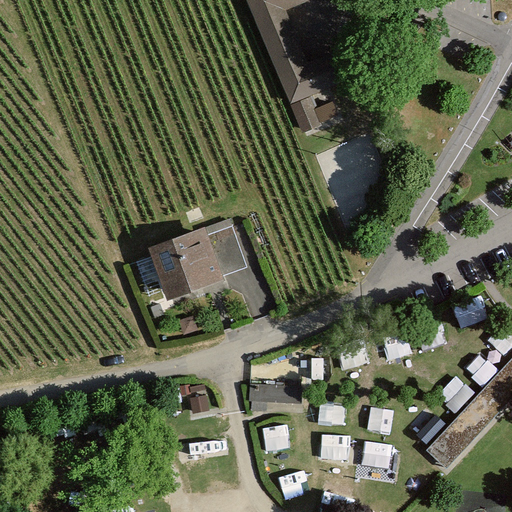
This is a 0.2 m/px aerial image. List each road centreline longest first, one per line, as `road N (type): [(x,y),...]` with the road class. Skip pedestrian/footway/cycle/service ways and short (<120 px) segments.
road 1 (residential): [(511,53),(407,222),(383,289)]
road 2 (track): [(0,401),(168,376),(219,360)]
road 3 (residential): [(219,360),(383,289)]
road 4 (residential): [(383,289),(511,223)]
